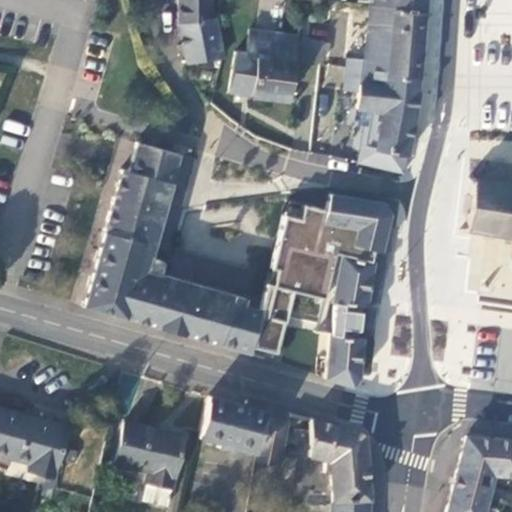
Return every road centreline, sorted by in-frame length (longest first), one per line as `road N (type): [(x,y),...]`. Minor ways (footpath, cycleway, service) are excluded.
road 1 (tertiary): [(414,409),(376,413),(0,308)]
road 2 (residential): [(439,198),(312,175),(229,147),(168,70),(149,0)]
road 3 (secondary): [(439,198),(414,409)]
road 4 (secondary): [(457,0),(439,198)]
